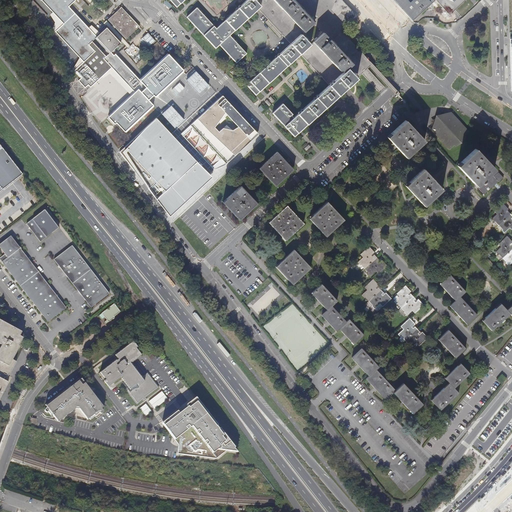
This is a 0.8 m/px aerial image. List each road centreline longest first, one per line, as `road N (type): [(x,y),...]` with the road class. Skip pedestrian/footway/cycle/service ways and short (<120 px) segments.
road 1 (unclassified): [(201,269),(393,506),(416,501),(481,425)]
road 2 (primary): [(235,384),(0,89)]
road 3 (unclassified): [(9,0),(87,122),(201,269)]
road 4 (primary): [(0,102),(183,338)]
road 5 (residential): [(307,171),(160,14),(120,0)]
road 6 (primary): [(183,338),(319,511)]
road 7 (primary): [(183,338),(300,511)]
road 8 (residential): [(511,377),(370,232)]
road 9 (primary): [(354,511),(235,384)]
road 10 (primary): [(334,511),(235,384)]
road 11 (unclassified): [(201,269),(307,171)]
road 12 (residential): [(58,362),(26,402),(0,475)]
road 13 (residential): [(307,171),(317,179),(391,113),(383,101)]
